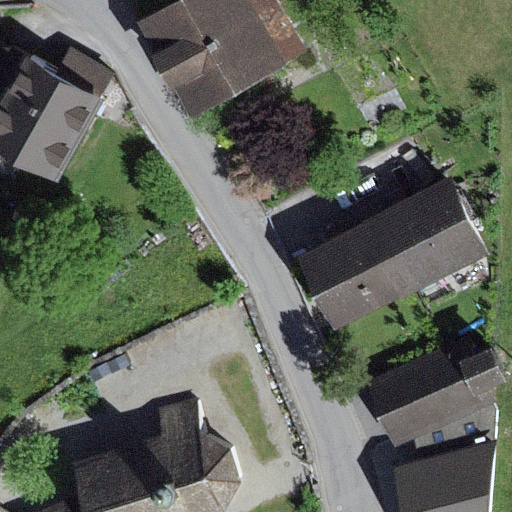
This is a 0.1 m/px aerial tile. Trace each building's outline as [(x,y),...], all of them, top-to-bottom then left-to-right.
[(314,43),(287,0),(166,0),(151,9),(205,104),(314,43)] [(21,37),(0,43),(0,128),(70,165),(118,84),(21,37)] [(502,244),(460,166),(309,245),(347,319),(502,244)] [(479,342),(474,332),(374,377),(403,438),(420,431),(497,399),(504,397),(495,377),(511,371),(511,344),(507,332),(479,342)] [(163,405),(171,427),(85,453),(95,485),(103,511),(205,511),(235,502),(200,396),(163,405)] [(500,408),(497,399),(420,431),(425,453),(404,458),(418,511),(498,511),(504,433),(499,433),(500,408)] [(103,511),(95,485),(31,511),(103,511)]
